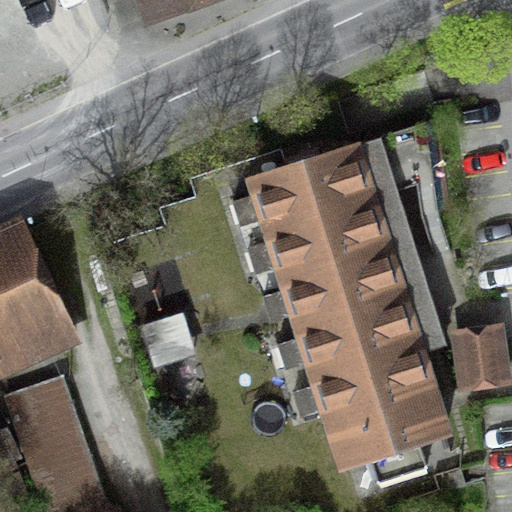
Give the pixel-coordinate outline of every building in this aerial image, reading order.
[(129,0),(137,20),(189,0),(129,0)] [(345,134),(228,169),(317,460),(434,425),(345,134)] [(0,237),(0,364),(67,335),(19,228),(0,237)] [(488,322),(440,329),(449,386),(496,379),(488,322)] [(98,511),(52,374),(1,391),(40,511),(98,511)]
